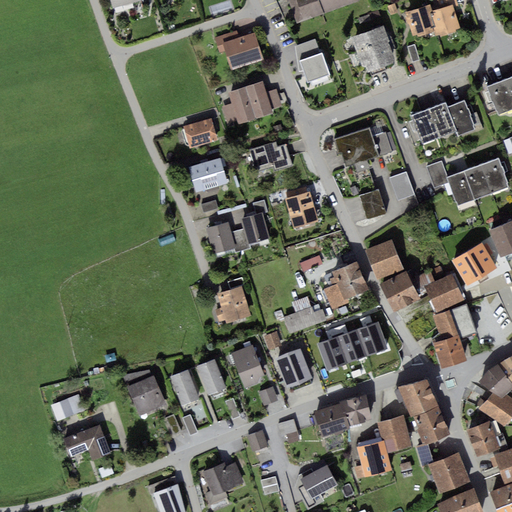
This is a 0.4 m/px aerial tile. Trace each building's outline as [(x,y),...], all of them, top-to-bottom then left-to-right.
[(111,0),(113,9),(144,1),(143,0),(111,0)] [(357,0),(290,0),(298,21),(357,0)] [(438,27),(434,28),(436,37),(461,30),(454,5),(433,11),(438,27)] [(429,7),(405,15),(412,37),(432,31),(431,25),(434,24),(429,7)] [(385,27),(354,37),(366,74),(397,63),(385,27)] [(225,37),(215,40),(220,56),(227,53),(233,70),(262,61),(254,35),(227,44),(225,37)] [(300,61),(322,54),(315,38),(294,46),(299,72),(303,71),(300,61)] [(410,48),(413,62),(419,60),(416,46),(410,48)] [(322,54),(300,61),(303,71),(308,84),(330,76),(322,54)] [(511,79),(488,89),(498,115),(511,109),(511,79)] [(264,83),(247,89),(257,118),(273,112),(273,110),(282,106),(277,91),(267,94),(264,83)] [(247,89),(232,94),(236,106),(224,109),(229,123),(239,120),(240,123),(257,118),(247,89)] [(446,104),(411,116),(421,145),(458,132),(460,136),(475,130),(465,100),(447,107),(446,104)] [(212,120),(185,128),(191,148),(218,140),(212,120)] [(371,129),(336,141),(345,168),(395,151),(389,132),(373,137),(371,129)] [(276,144),(252,151),(259,172),(274,168),(276,172),(293,167),(287,146),(277,149),(276,144)] [(443,162),(426,168),(433,188),(450,182),(458,205),(509,186),(499,158),(449,177),(443,162)] [(220,159),(190,168),(197,193),(228,183),(220,159)] [(407,172),(392,178),(401,202),(416,197),(407,172)] [(357,193),(375,187),(372,178),(354,185),(357,193)] [(381,190),(360,196),(367,220),(388,214),(381,190)] [(292,228),(318,221),(311,192),(284,199),(292,228)] [(265,201),(254,202),(255,212),(266,210),(265,201)] [(216,202),(203,206),(205,213),(219,209),(216,202)] [(263,214),(241,219),(244,229),(236,231),(240,245),(269,237),(263,214)] [(511,221),(489,231),(501,258),(511,253),(511,221)] [(230,223),(208,227),(213,253),(235,249),(230,223)] [(392,241),(366,250),(378,280),(403,270),(392,241)] [(482,245),(453,264),(467,286),(496,267),(482,245)] [(319,254),(300,262),(304,272),(323,264),(319,254)] [(337,286),(325,290),(333,310),(352,304),(350,298),(368,292),(357,263),(332,272),(337,286)] [(408,272),(380,284),(391,308),(419,295),(408,272)] [(451,275),(424,288),(436,314),(464,302),(451,275)] [(243,286),(216,293),(221,309),(216,310),(220,322),(227,320),(228,324),(252,318),(243,286)] [(322,305),(285,318),(291,334),(328,322),(322,305)] [(465,308),(434,319),(442,340),(434,343),(443,368),(465,360),(457,337),(473,331),(465,308)] [(323,379),(361,367),(353,341),(365,338),(360,321),(310,337),(323,379)] [(278,334),(265,339),(270,352),(283,347),(278,334)] [(370,337),(354,343),(362,366),(378,360),(370,337)] [(254,347),(232,354),(245,390),(260,385),(265,377),(254,347)] [(302,350),(277,359),(286,384),(297,386),(313,381),(302,350)] [(215,361),(198,367),(209,396),(226,390),(215,361)] [(511,388),(511,378),(505,362),(480,383),(494,393),(502,398),(511,388)] [(188,372),(170,378),(181,408),(199,401),(188,372)] [(155,378),(129,389),(141,418),(167,407),(155,378)] [(426,378),(400,389),(411,416),(437,406),(426,378)] [(273,390),(260,395),(265,408),(278,403),(273,390)] [(511,405),(502,398),(494,393),(480,410),(506,427),(511,419),(511,405)] [(85,397),(53,407),(58,423),(74,418),(72,410),(87,405),(85,397)] [(364,397),(342,404),(349,426),(371,419),(364,397)] [(226,402),(233,418),(241,415),(234,398),(226,402)] [(342,405),(315,413),(323,437),(349,429),(342,405)] [(439,408),(412,419),(423,446),(450,435),(439,408)] [(192,415),(184,418),(191,435),(199,431),(192,415)] [(403,418),(379,424),(384,441),(387,453),(411,447),(403,418)] [(491,421),(467,430),(476,458),(501,450),(491,421)] [(295,423),(280,429),(283,439),(299,434),(295,423)] [(101,428),(64,441),(70,458),(90,451),(93,460),(110,454),(101,428)] [(264,434),(248,439),(253,454),(269,449),(264,434)] [(384,441),(357,448),(362,466),(355,467),(358,479),(391,470),(387,453),(384,441)] [(511,450),(496,456),(505,482),(511,480),(511,450)] [(459,454),(429,465),(440,493),(470,482),(459,454)] [(331,464),(305,478),(314,496),(341,482),(331,464)] [(223,465),(204,473),(213,496),(245,484),(237,465),(225,469),(223,465)] [(264,496),(279,492),(275,477),(260,481),(264,496)] [(185,511),(177,486),(155,494),(160,511),(185,511)] [(511,511),(511,486),(493,494),(500,511),(511,511)] [(483,511),(474,489),(437,503),(440,511),(483,511)]
